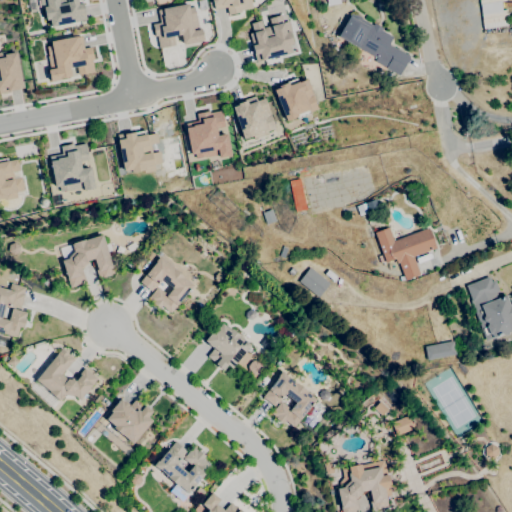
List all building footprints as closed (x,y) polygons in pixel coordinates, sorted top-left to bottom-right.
[(84,21),(82,2),(76,3),(75,0),(42,0),(46,26),(84,21)] [(250,10),(248,0),(210,0),(211,9),(225,7),(226,13),(250,10)] [(483,29),(481,14),(479,0),(504,0),(505,1),(500,2),(502,10),(506,10),(508,25),(483,29)] [(157,9),(159,23),(152,24),(156,48),(173,45),(172,36),(180,35),(181,44),(202,40),(199,27),(196,28),(192,3),(157,9)] [(399,75),(374,61),(376,58),(337,36),(350,13),(354,15),(355,14),(361,17),(360,18),(372,25),(374,23),(382,28),(381,30),(392,37),(388,44),(409,56),(399,75)] [(255,61),(291,53),(283,14),(263,18),(263,19),(246,23),(255,61)] [(93,72),(89,47),(82,48),(80,36),(49,41),(53,68),(46,69),(48,81),(73,77),(73,75),(93,72)] [(0,53),(0,92),(21,89),(15,51),(0,53)] [(316,109),(305,79),(287,85),(287,83),(272,88),(283,120),(316,109)] [(241,139),(274,130),(263,95),(231,105),(241,139)] [(229,156),(226,134),(216,135),(215,128),(222,127),(220,110),(194,114),(195,120),(184,122),(189,158),(216,153),(217,158),(229,156)] [(115,136),(121,174),(152,169),(152,164),(160,163),(159,151),(150,152),(149,145),(156,143),(154,133),(145,134),(144,132),(115,136)] [(0,198),(15,196),(15,192),(22,191),(20,174),(19,174),(16,158),(0,159),(0,198)] [(289,180),(291,196),(301,195),(298,179),(289,180)] [(266,224),(262,212),(263,212),(260,204),(267,202),(270,209),(271,209),(275,221),(266,224)] [(399,280),(398,276),(402,276),(398,263),(396,264),(394,259),(384,262),(374,232),(388,227),(393,240),(428,227),(436,248),(412,256),(419,275),(404,280),(404,279),(399,280)] [(451,242),(446,230),(452,228),(457,239),(451,242)] [(70,287),(66,278),(67,278),(61,260),(68,258),(68,257),(73,251),(71,244),(72,244),(72,243),(84,239),(84,240),(101,234),(114,273),(110,274),(111,275),(102,278),(101,277),(98,278),(95,269),(97,269),(93,258),(88,260),(80,270),(81,274),(82,273),(85,282),(80,284),(70,287)] [(12,255),(8,251),(8,244),(14,242),(19,246),(18,252),(12,255)] [(128,251),(126,247),(133,242),(136,246),(134,249),(132,250),(128,251)] [(283,258),(278,256),(283,245),(288,247),(283,258)] [(149,261),(145,257),(150,251),(154,255),(149,261)] [(169,313),(161,306),(158,309),(151,304),(152,303),(147,299),(157,287),(166,295),(172,288),(162,280),(154,288),(153,288),(150,291),(139,282),(155,262),(155,261),(159,256),(164,260),(163,261),(172,269),(173,268),(184,277),(183,277),(193,285),(176,305),(169,313)] [(291,276),(287,272),(292,267),(296,270),(291,276)] [(318,297),(298,282),(309,267),(329,282),(318,297)] [(219,283),(215,280),(214,275),(219,272),(224,275),(224,280),(219,283)] [(511,330),(486,341),(470,300),(471,300),(465,286),(489,276),(491,281),(494,280),(499,291),(495,292),(497,298),(505,295),(509,305),(511,303),(511,330)] [(16,337),(0,332),(0,287),(8,290),(10,283),(25,287),(23,294),(24,294),(19,309),(15,307),(14,308),(4,306),(1,318),(8,320),(11,308),(26,312),(24,318),(25,319),(23,328),(19,327),(16,337)] [(250,318),(245,314),(249,309),(254,313),(250,318)] [(203,328),(197,324),(201,318),(207,323),(203,328)] [(222,370),(206,356),(213,348),(212,347),(212,348),(207,344),(208,344),(204,340),(214,328),(216,330),(221,323),(229,330),(231,329),(250,345),(231,368),(227,365),(222,370)] [(267,350),(259,343),(265,337),(273,344),(267,350)] [(426,360),(423,346),(453,340),(455,354),(426,360)] [(58,400),(48,392),(49,392),(35,380),(57,354),(56,354),(61,348),(69,354),(68,355),(73,359),(60,375),(76,377),(84,368),(96,379),(79,400),(73,395),(72,396),(65,395),(60,400),(59,399),(58,400)] [(12,368),(6,362),(12,355),(18,361),(12,368)] [(294,427),(285,420),(282,424),(275,419),(276,418),(271,414),(280,401),(290,409),(295,402),(285,394),(278,403),(277,402),(273,406),(262,397),(278,376),(277,376),(281,371),(286,375),(295,383),(296,382),(307,391),(306,392),(315,399),(294,427)] [(265,385),(260,381),(264,376),(269,379),(265,385)] [(324,400),(319,394),(324,389),(329,395),(324,400)] [(132,444),(121,435),(112,428),(113,426),(105,419),(111,412),(109,411),(119,399),(123,402),(124,401),(128,405),(129,406),(135,398),(144,406),(144,405),(151,411),(147,417),(151,420),(132,444)] [(381,415),(373,408),(379,401),(387,409),(381,415)] [(396,435),(391,422),(410,414),(412,419),(413,419),(414,423),(413,423),(415,428),(396,435)] [(187,493),(178,486),(178,487),(167,477),(158,469),(157,469),(152,465),(157,460),(157,461),(174,441),(187,452),(176,464),(186,473),(192,466),(182,458),(192,447),(197,451),(198,450),(205,456),(202,459),(210,466),(187,493)] [(491,459),(484,455),(484,447),(491,443),(497,447),(497,455),(491,459)] [(341,511),(336,488),(340,488),(339,482),(343,477),(341,469),(383,460),(386,475),(388,474),(390,487),(389,487),(390,495),(385,496),(387,506),(384,507),(384,508),(375,510),(375,509),(371,510),(367,490),(364,491),(355,499),(358,511),(341,511)] [(325,474),(323,463),(330,461),(333,472),(325,474)] [(137,485),(131,484),(129,478),(133,474),(139,475),(141,480),(137,485)] [(201,496),(195,491),(199,487),(205,492),(201,496)] [(206,511),(209,509),(201,503),(209,493),(217,499),(214,503),(217,506),(218,505),(223,510),(229,502),(238,510),(238,509),(241,511),(206,511)]
